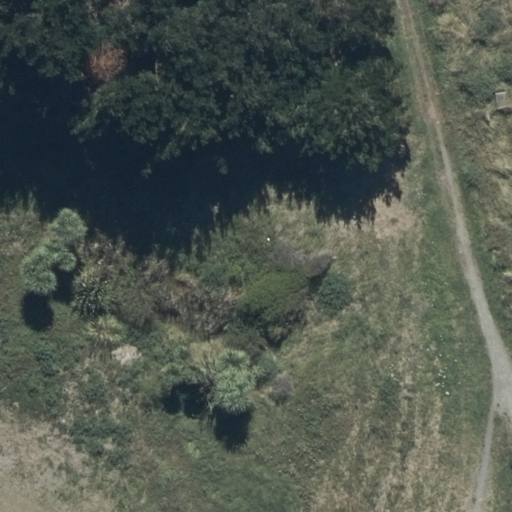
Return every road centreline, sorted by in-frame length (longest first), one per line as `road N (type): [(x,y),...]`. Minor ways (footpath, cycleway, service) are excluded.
road 1 (track): [(470,365),(404,0)]
road 2 (track): [(470,365),(459,511)]
